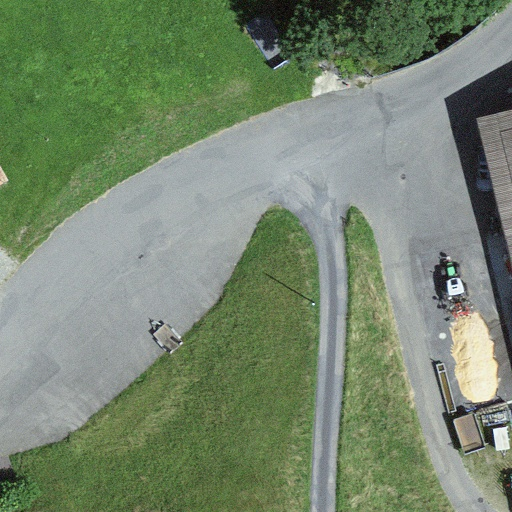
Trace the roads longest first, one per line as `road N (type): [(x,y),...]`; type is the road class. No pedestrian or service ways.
road 1 (track): [(346,129),(401,284),(438,434),(474,511)]
road 2 (residential): [(0,360),(115,256),(206,196),(299,150)]
road 3 (residential): [(299,150),(333,265),(323,511)]
road 4 (residential): [(299,150),(467,54),(511,17)]
